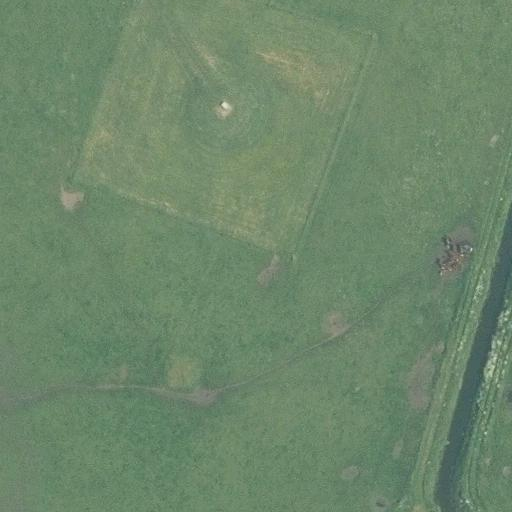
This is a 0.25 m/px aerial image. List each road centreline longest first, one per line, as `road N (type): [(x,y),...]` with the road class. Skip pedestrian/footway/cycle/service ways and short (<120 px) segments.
road 1 (track): [(414,511),(511,132)]
road 2 (track): [(484,511),(478,497),(511,354)]
